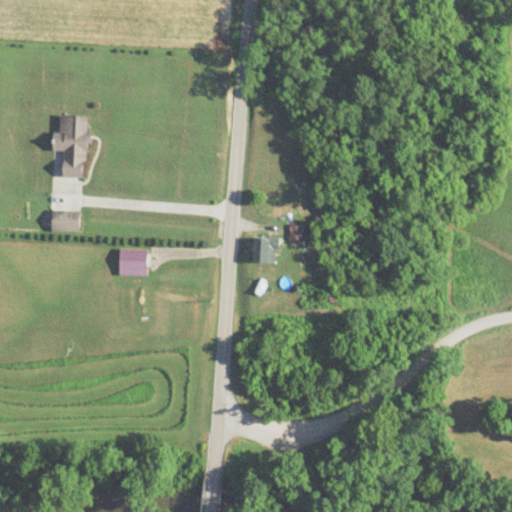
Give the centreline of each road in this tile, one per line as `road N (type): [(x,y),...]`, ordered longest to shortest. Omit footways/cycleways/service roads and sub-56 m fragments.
road 1 (tertiary): [(215,465),(247,0)]
road 2 (residential): [(221,424),(361,412),(496,316),(511,316)]
